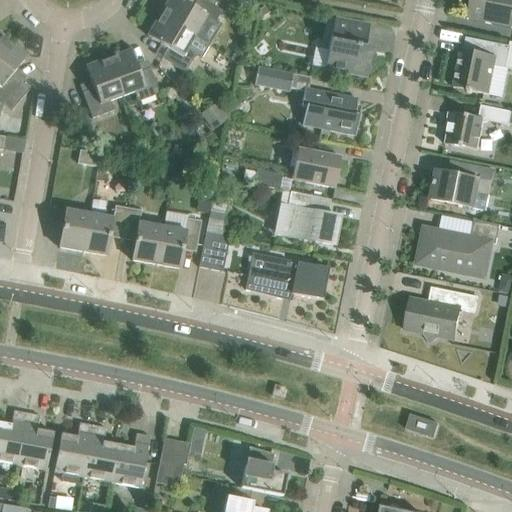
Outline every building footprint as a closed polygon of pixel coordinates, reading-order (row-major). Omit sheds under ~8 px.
[(165,11),(161,17),(194,37),(207,45),(213,33),(210,31),(222,12),(202,0),(196,0),(192,8),(185,4),(178,0),(169,0),(163,10),(165,11)] [(511,0),(470,0),(467,20),(468,20),(469,18),(511,26),(511,29),(511,28),(511,0)] [(267,6),(256,13),(261,21),(272,14),(267,6)] [(207,45),(194,37),(161,17),(157,24),(156,22),(147,37),(167,49),(161,59),(185,73),(196,55),(201,58),(209,46),(207,45)] [(369,26),(334,19),(324,69),(367,78),(373,50),(365,49),(369,26)] [(460,54),(453,88),(468,91),(467,94),(471,94),(472,92),(488,96),(494,67),(509,70),(511,70),(511,43),(510,43),(509,47),(475,40),(472,52),(463,51),(462,55),(460,54)] [(7,43),(0,52),(0,101),(11,111),(21,100),(29,90),(12,75),(27,57),(14,46),(13,48),(7,43)] [(115,59),(109,61),(122,97),(134,93),(138,103),(159,95),(150,69),(139,73),(130,51),(115,57),(115,59)] [(109,102),(122,97),(109,61),(102,64),(101,62),(85,67),(93,89),(82,94),(87,107),(92,119),(113,112),(109,102)] [(257,68),(254,86),(289,93),(293,75),(257,68)] [(173,89),(163,92),(167,104),(180,97),(173,89)] [(354,116),(358,100),(304,90),(300,108),(305,109),(302,126),(320,130),(319,135),(328,137),(329,132),(355,137),(359,117),(354,116)] [(180,106),(174,111),(181,120),(187,115),(180,106)] [(484,121),(509,126),(511,113),(481,106),(479,119),(466,116),(466,117),(448,113),(446,124),(448,125),(444,145),(463,149),(463,148),(478,151),(484,121)] [(219,108),(203,120),(212,132),(228,121),(219,108)] [(168,148),(153,153),(157,164),(174,166),(168,148)] [(291,181),(335,189),(341,158),(297,150),(291,181)] [(104,155),(79,151),(77,163),(77,164),(102,168),(104,155)] [(436,172),(431,200),(486,211),(494,171),(463,165),(461,177),(448,174),(436,172)] [(282,177),(256,172),(254,186),(279,191),(282,177)] [(327,215),(330,201),(290,193),(287,207),(281,206),(275,235),(333,246),(339,218),(327,215)] [(206,233),(221,236),(227,205),(212,202),(206,233)] [(112,219),(89,216),(83,253),(106,257),(111,232),(124,234),(128,209),(115,207),(112,219)] [(141,211),(128,209),(124,234),(136,236),(132,262),(155,266),(162,228),(139,224),(141,211)] [(59,249),(83,253),(89,216),(79,214),(66,211),(66,212),(63,224),(63,225),(59,249)] [(185,232),(162,228),(155,266),(179,270),(184,244),(197,247),(202,222),(187,220),(185,232)] [(423,239),(417,265),(473,276),(477,255),(488,257),(491,244),(496,245),(500,227),(474,221),(470,239),(434,232),(425,230),(423,239)] [(206,233),(198,268),(223,273),(230,238),(221,236),(206,233)] [(252,255),(245,291),(282,300),(283,293),(292,295),(322,301),(328,270),(297,264),(297,266),(289,264),(290,262),(252,255)] [(424,335),(429,344),(438,338),(454,341),(460,311),(474,313),(477,298),(448,292),(448,295),(440,293),(432,298),(431,303),(414,300),(408,332),(424,335)] [(499,297),(498,304),(501,308),(508,310),(510,299),(499,297)] [(274,397),(279,399),(282,399),(285,389),(274,386),(271,396),(274,397)] [(0,463),(17,466),(26,414),(13,412),(11,426),(0,424),(0,463)] [(39,417),(26,414),(17,466),(46,472),(53,434),(37,431),(39,417)] [(406,430),(418,434),(426,437),(434,439),(439,425),(411,416),(406,430)] [(77,438),(61,435),(54,473),(61,475),(63,482),(77,485),(81,478),(83,479),(92,427),(79,424),(77,438)] [(105,429),(92,427),(83,479),(111,484),(118,446),(103,443),(105,429)] [(193,429),(192,437),(204,439),(205,432),(193,429)] [(133,449),(118,446),(111,484),(140,489),(149,442),(150,437),(136,435),(133,449)] [(163,445),(160,460),(155,484),(167,486),(175,442),(164,440),(163,445)] [(190,445),(175,442),(167,486),(179,488),(183,465),(186,465),(190,445)] [(273,467),(272,466),(274,457),(275,457),(275,456),(249,448),(248,449),(249,449),(246,461),(240,489),(282,497),(287,476),(270,472),(271,468),(273,467)] [(150,465),(148,472),(155,474),(157,466),(150,465)] [(251,505),(253,504),(226,499),(223,511),(261,511),(251,510),(251,505)]
